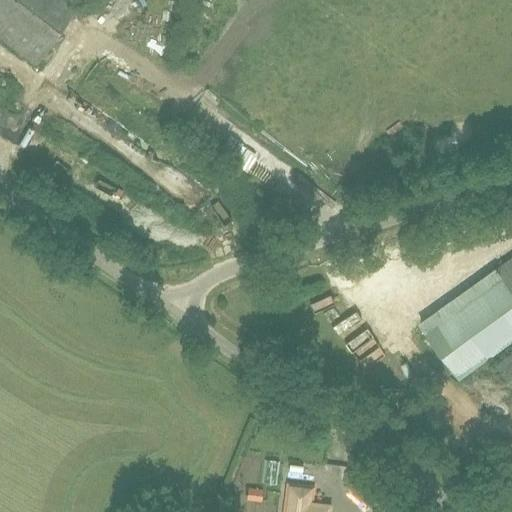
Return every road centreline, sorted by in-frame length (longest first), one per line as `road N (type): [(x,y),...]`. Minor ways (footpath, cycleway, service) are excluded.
road 1 (unclassified): [(174,311),(228,271),(511,182)]
road 2 (unclassified): [(442,511),(419,481),(174,311)]
road 3 (unclassified): [(174,311),(0,186)]
